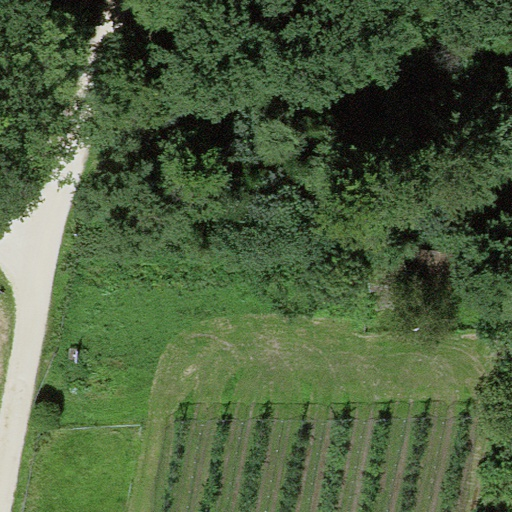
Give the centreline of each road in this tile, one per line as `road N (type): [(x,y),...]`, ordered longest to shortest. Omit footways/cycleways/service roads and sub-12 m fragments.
road 1 (track): [(0,502),(51,237)]
road 2 (track): [(125,0),(51,237)]
